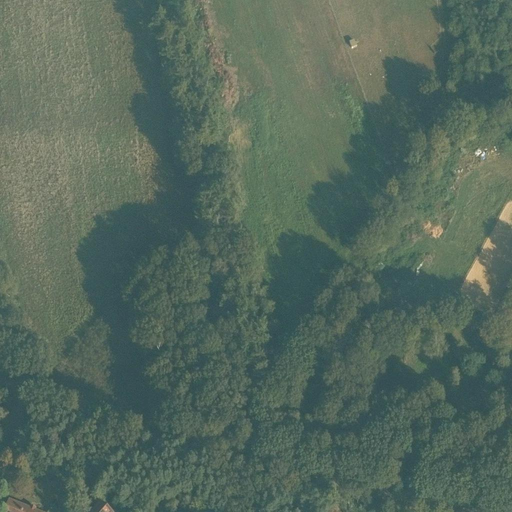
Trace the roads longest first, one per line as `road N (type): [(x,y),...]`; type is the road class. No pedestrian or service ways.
road 1 (track): [(228,463),(442,104),(448,74),(441,0)]
road 2 (unclassified): [(471,511),(228,463),(126,431)]
road 3 (residential): [(126,431),(88,485),(0,469)]
